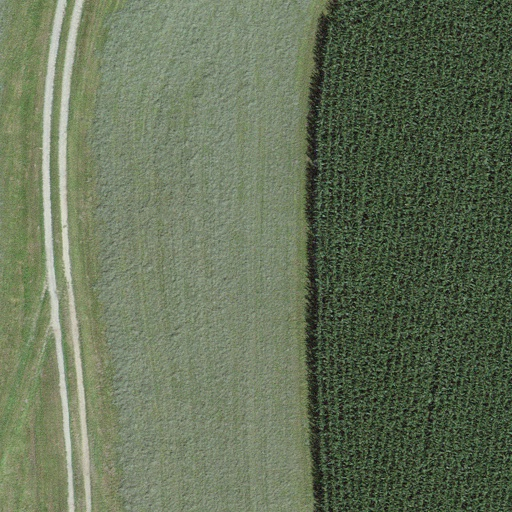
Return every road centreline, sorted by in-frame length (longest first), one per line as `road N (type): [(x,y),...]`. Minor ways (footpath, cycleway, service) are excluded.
road 1 (track): [(84,511),(57,184),(77,0)]
road 2 (track): [(0,458),(66,284)]
